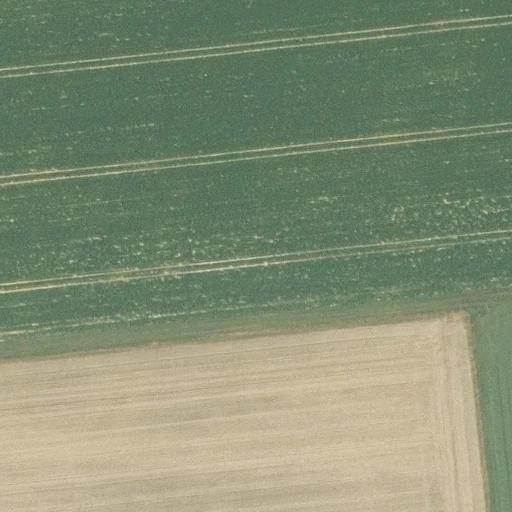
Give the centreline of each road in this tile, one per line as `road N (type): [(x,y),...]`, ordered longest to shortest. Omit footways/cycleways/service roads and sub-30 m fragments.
road 1 (track): [(511,299),(0,353)]
road 2 (track): [(496,511),(474,303)]
